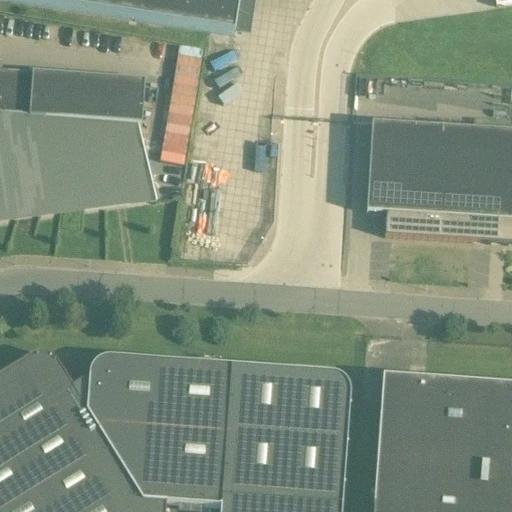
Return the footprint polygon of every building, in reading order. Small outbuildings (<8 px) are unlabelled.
[(0,0),(0,1),(235,39),(240,0),(0,0)] [(0,72),(0,214),(119,198),(150,193),(134,127),(141,128),(145,83),(0,72)] [(511,136),(371,128),(366,216),(385,218),(384,240),(511,248),(511,136)] [(341,511),(349,399),(348,391),(344,384),(338,379),(330,377),(109,361),(106,362),(105,362),(102,363),(99,364),(98,365),(96,366),(94,368),(93,369),(92,370),(91,372),(90,375),(89,376),(88,379),(88,380),(72,390),(59,373),(58,371),(57,369),(57,367),(55,365),(53,363),(51,362),(49,360),(47,359),(45,358),(44,358),(41,358),(39,357),(37,358),(34,358),(32,359),(29,360),(0,378),(0,511),(165,511),(165,507),(220,511),(219,511),(341,511)] [(511,511),(511,390),(429,384),(382,381),(372,511),(511,511)]
